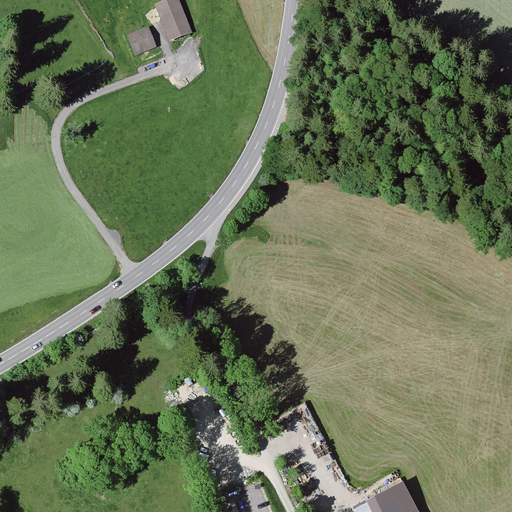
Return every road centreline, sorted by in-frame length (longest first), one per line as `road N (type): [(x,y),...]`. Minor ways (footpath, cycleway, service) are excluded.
road 1 (primary): [(0,363),(136,277),(212,215),(256,149),(297,0)]
road 2 (track): [(136,277),(69,182),(56,134),(80,101),(187,59)]
